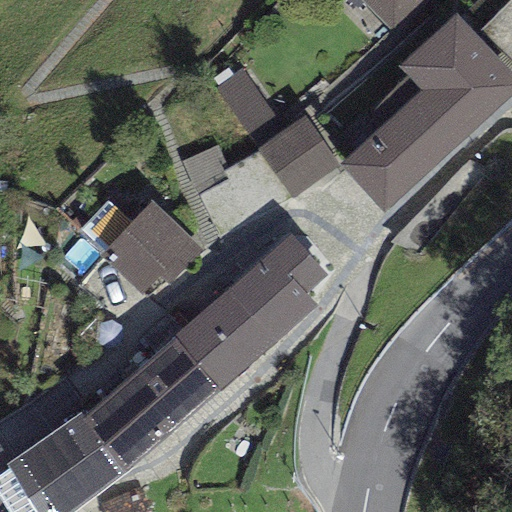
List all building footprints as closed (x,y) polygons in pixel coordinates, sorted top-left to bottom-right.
[(353,0),(398,43),(441,0),(353,0)] [(511,78),(456,18),(396,74),(420,100),(343,171),(385,216),(511,98),(511,78)] [(303,120),(256,153),(288,198),(335,166),(303,120)] [(202,255),(149,207),(98,262),(141,301),(159,282),(169,291),(202,255)] [(291,242),(227,299),(273,350),(315,311),(304,299),(325,279),(291,242)] [(273,350),(227,299),(172,348),(218,399),(273,350)] [(79,432),(124,484),(218,399),(172,348),(79,432)] [(79,432),(75,427),(6,472),(28,511),(87,511),(124,484),(79,432)]
